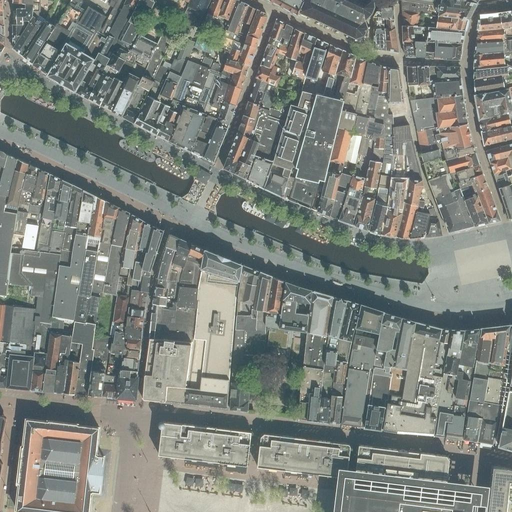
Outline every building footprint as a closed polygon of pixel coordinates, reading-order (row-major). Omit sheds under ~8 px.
[(47,42),(33,64),(46,73),(47,73),(53,63),(55,64),(68,43),(78,49),(81,44),(87,48),(84,52),(95,59),(96,59),(120,13),(126,0),(111,0),(112,0),(116,3),(99,34),(97,33),(106,17),(88,7),(86,11),(76,5),(79,0),(72,0),(59,22),(47,42)] [(78,92),(77,92),(89,99),(91,94),(102,73),(106,65),(119,40),(138,0),(126,0),(120,13),(96,59),(80,88),(78,92)] [(138,0),(119,40),(133,47),(139,35),(140,35),(156,2),(155,1),(155,0),(138,0)] [(155,0),(155,1),(156,2),(173,10),(174,8),(177,0),(155,0)] [(177,0),(174,8),(185,13),(187,7),(189,3),(190,0),(177,0)] [(185,13),(182,20),(192,25),(198,27),(210,0),(191,0),(188,7),(187,7),(185,13)] [(204,21),(202,26),(212,30),(214,26),(224,0),(213,0),(207,14),(205,18),(204,21)] [(224,0),(214,26),(224,30),(234,4),(235,0),(224,0)] [(226,30),(218,48),(229,52),(231,47),(238,32),(242,22),(249,6),(238,0),(226,30)] [(266,0),(280,7),(283,8),(297,16),(298,15),(299,11),(304,0),(266,0)] [(304,0),(299,11),(298,15),(297,16),(299,17),(300,14),(301,15),(307,18),(307,17),(308,18),(307,20),(309,21),(310,19),(317,22),(317,24),(319,25),(319,23),(327,26),(326,28),(328,29),(329,27),(337,31),(336,33),(338,34),(339,32),(346,35),(345,37),(347,38),(348,36),(354,39),(354,41),(357,42),(357,39),(363,37),(365,38),(366,37),(364,35),(367,29),(369,29),(369,27),(367,27),(365,21),(372,14),(374,7),(373,0),(304,0)] [(401,0),(401,1),(402,10),(407,11),(420,13),(437,16),(440,0),(441,0),(447,1),(446,0),(401,0)] [(476,3),(477,3),(463,0),(446,0),(447,1),(441,0),(440,0),(437,16),(468,19),(470,15),(477,3),(476,3)] [(19,8),(13,9),(13,24),(17,24),(22,24),(23,21),(30,21),(33,16),(37,19),(39,16),(39,13),(40,12),(41,4),(40,3),(37,3),(33,3),(33,4),(30,5),(25,4),(25,5),(25,7),(20,7),(20,9),(19,9),(19,8)] [(249,6),(242,22),(251,26),(255,15),(257,10),(249,6)] [(376,12),(373,17),(374,17),(381,17),(381,19),(384,19),(394,19),(393,6),(380,7),(380,12),(376,12)] [(251,26),(247,36),(259,40),(267,17),(267,15),(266,14),(257,10),(255,15),(251,26)] [(402,26),(405,26),(407,26),(417,26),(420,13),(407,11),(402,10),(402,26)] [(511,24),(511,15),(500,16),(501,28),(502,40),(509,40),(509,39),(511,38),(511,24)] [(14,48),(13,49),(23,57),(26,53),(45,24),(47,21),(45,19),(39,16),(37,19),(33,16),(30,21),(23,32),(22,34),(15,45),(14,45),(14,48)] [(468,19),(437,16),(436,28),(465,30),(468,19)] [(480,18),(478,31),(501,28),(500,16),(480,18)] [(374,47),(374,49),(386,51),(384,29),(384,19),(381,19),(381,17),(374,17),(374,29),(374,30),(374,47)] [(394,19),(384,19),(384,29),(390,29),(395,28),(394,19)] [(27,53),(24,57),(33,64),(47,42),(59,22),(56,20),(53,25),(48,22),(47,21),(27,53)] [(141,78),(123,116),(134,122),(147,95),(150,88),(153,81),(159,67),(174,34),(177,28),(174,27),(176,24),(168,20),(157,44),(149,63),(148,63),(141,78)] [(178,25),(177,27),(189,32),(192,25),(182,20),(181,20),(178,25)] [(277,20),(271,38),(279,42),(286,24),(277,20)] [(13,34),(13,45),(14,45),(15,45),(22,34),(23,32),(30,21),(23,21),(22,24),(17,24),(13,24),(13,34)] [(286,24),(279,42),(287,46),(293,28),(286,24)] [(402,26),(403,36),(403,42),(403,44),(415,44),(415,42),(414,34),(421,34),(421,31),(427,31),(427,27),(421,26),(421,27),(417,27),(417,26),(407,26),(405,26),(402,26)] [(436,28),(427,27),(427,31),(426,42),(462,44),(463,43),(462,43),(464,35),(464,34),(464,32),(465,32),(465,31),(435,28),(436,28)] [(390,29),(384,29),(386,51),(399,52),(397,39),(395,31),(395,28),(390,29)] [(478,31),(476,42),(502,40),(501,28),(478,31)] [(289,47),(286,57),(292,59),(289,69),(286,77),(290,78),(292,74),(293,70),(304,33),(295,29),(289,47)] [(293,70),(292,74),(300,77),(305,78),(317,39),(304,33),(293,70)] [(89,99),(100,105),(101,104),(103,100),(115,78),(118,71),(119,72),(125,61),(133,65),(134,63),(135,63),(136,59),(142,62),(143,61),(148,63),(149,63),(157,44),(140,35),(139,35),(133,47),(119,40),(106,65),(102,73),(91,94),(89,99)] [(243,41),(241,43),(244,44),(256,49),(259,40),(247,36),(245,42),(243,41)] [(271,38),(265,54),(271,56),(275,50),(278,52),(278,53),(280,54),(278,58),(281,59),(281,58),(283,59),(284,56),(286,56),(286,57),(289,47),(287,46),(279,42),(271,38)] [(317,39),(306,77),(317,80),(320,70),(328,44),(317,39)] [(511,39),(509,40),(502,40),(503,52),(503,55),(511,54),(511,39)] [(148,95),(135,123),(157,134),(169,109),(173,101),(171,100),(188,60),(195,43),(189,40),(180,61),(179,61),(178,63),(176,62),(171,73),(160,68),(155,79),(155,80),(151,88),(150,88),(147,95),(148,95)] [(502,40),(476,42),(475,54),(503,52),(502,40)] [(416,57),(425,58),(426,42),(415,42),(415,44),(416,52),(416,57)] [(435,54),(436,43),(426,42),(425,58),(435,59),(435,54)] [(49,75),(48,75),(56,80),(68,87),(75,91),(76,91),(78,87),(95,59),(84,52),(87,48),(81,44),(78,49),(68,43),(55,64),(51,71),(49,75)] [(462,45),(436,43),(435,54),(435,59),(452,60),(460,60),(460,59),(461,49),(462,49),(462,48),(461,48),(462,46),(462,45)] [(229,52),(227,59),(237,62),(249,66),(250,67),(252,60),(256,49),(244,44),(242,51),(231,47),(229,52)] [(416,52),(415,44),(403,44),(403,46),(406,57),(416,57),(416,52)] [(320,76),(328,78),(323,96),(328,97),(335,74),(341,55),(343,51),(330,45),(321,71),(320,76)] [(261,65),(266,67),(272,69),(273,67),(276,57),(278,58),(280,54),(278,53),(278,52),(275,50),(271,56),(265,54),(261,65)] [(180,113),(169,140),(180,146),(195,109),(210,69),(201,65),(205,56),(192,51),(188,60),(171,100),(173,101),(169,109),(179,113),(180,113)] [(356,57),(350,54),(343,51),(341,55),(335,74),(344,76),(342,82),(337,99),(344,101),(347,89),(350,78),(356,57)] [(503,52),(475,54),(474,67),(504,64),(503,55),(503,52)] [(367,61),(356,57),(343,103),(341,110),(354,113),(358,95),(367,61)] [(227,59),(223,70),(233,74),(245,78),(249,66),(237,62),(227,59)] [(195,109),(181,146),(191,151),(207,114),(219,81),(220,81),(222,74),(222,73),(216,71),(219,63),(213,60),(210,69),(195,109)] [(112,111),(111,111),(123,116),(141,78),(148,63),(143,61),(142,62),(140,66),(135,63),(134,63),(133,65),(129,73),(112,111)] [(366,115),(367,109),(372,87),(371,86),(372,83),(373,83),(378,84),(381,66),(367,61),(358,95),(354,113),(366,115)] [(501,76),(505,76),(508,75),(506,65),(506,64),(474,67),(474,80),(501,76)] [(261,65),(256,78),(267,83),(277,86),(280,76),(275,75),(276,71),(277,68),(273,67),(272,69),(266,67),(261,65)] [(393,127),(393,122),(393,116),(393,115),(392,115),(387,115),(388,104),(388,67),(381,66),(378,84),(373,83),(372,87),(367,109),(375,110),(373,118),(375,118),(384,120),(384,124),(386,139),(393,139),(393,127)] [(408,83),(418,82),(417,72),(417,67),(407,66),(408,83)] [(388,104),(396,104),(404,104),(404,103),(401,80),(399,69),(388,67),(388,104)] [(418,82),(408,83),(408,86),(409,86),(418,86),(429,85),(432,85),(431,81),(429,81),(428,72),(428,67),(417,67),(417,72),(418,82)] [(431,81),(437,81),(437,67),(428,67),(428,72),(429,81),(431,81)] [(437,67),(437,81),(460,79),(460,67),(437,67)] [(231,80),(229,84),(241,89),(242,88),(242,87),(243,85),(243,84),(244,82),(245,80),(245,79),(245,78),(233,74),(231,80)] [(475,94),(504,89),(501,76),(474,80),(475,94)] [(100,105),(112,111),(114,104),(125,82),(123,82),(117,78),(115,78),(103,100),(101,104),(100,105)] [(256,78),(248,102),(258,104),(259,105),(259,104),(260,102),(263,103),(263,104),(262,107),(269,109),(270,108),(271,104),(273,97),(277,86),(267,83),(256,78)] [(460,79),(437,81),(431,81),(432,85),(434,98),(434,99),(437,98),(457,96),(462,95),(460,79)] [(207,114),(191,151),(202,156),(203,156),(205,152),(215,124),(223,101),(229,85),(226,83),(220,81),(219,81),(207,114)] [(229,85),(223,101),(234,104),(236,105),(236,104),(241,89),(229,84),(229,85)] [(475,94),(479,119),(511,112),(511,102),(509,88),(504,89),(475,94)] [(283,126),(272,164),(284,168),(282,175),(289,177),(283,197),(289,200),(296,176),(290,174),(292,167),(294,160),(297,161),(303,139),(305,130),(307,124),(311,112),(311,111),(315,96),(301,92),(297,106),(292,104),(290,104),(284,126),(283,126)] [(57,112),(59,110),(59,107),(57,105),(31,93),(27,93),(23,94),(25,97),(28,100),(54,112),(57,112)] [(296,176),(289,200),(311,208),(318,186),(319,180),(325,182),(330,161),(338,128),(339,121),(340,119),(341,110),(343,103),(344,101),(328,97),(323,96),(316,94),(315,96),(313,104),(311,111),(311,112),(307,124),(305,130),(303,139),(297,161),(294,160),(292,167),(298,169),(296,176)] [(435,112),(438,128),(467,124),(462,95),(457,96),(437,98),(437,104),(438,112),(435,112)] [(427,129),(438,128),(435,112),(438,112),(437,104),(437,98),(434,99),(434,98),(410,100),(410,101),(417,131),(427,130),(427,129)] [(222,104),(215,124),(223,127),(228,129),(232,116),(236,105),(234,104),(223,101),(222,104)] [(234,173),(246,179),(255,155),(269,110),(269,109),(262,107),(263,104),(263,103),(260,102),(259,104),(259,105),(258,107),(254,119),(249,137),(236,169),(234,173)] [(248,104),(244,115),(254,119),(258,107),(259,105),(258,104),(248,102),(248,104)] [(246,179),(264,188),(270,171),(272,164),(283,126),(284,126),(290,104),(283,102),(282,104),(280,111),(270,108),(269,109),(269,110),(255,155),(246,179)] [(169,109),(157,134),(168,140),(179,113),(169,109)] [(343,162),(350,135),(351,135),(361,138),(362,138),(363,133),(365,133),(370,117),(355,114),(355,113),(354,113),(341,110),(340,119),(339,121),(338,128),(330,161),(325,182),(323,187),(317,211),(330,216),(337,190),(338,185),(340,175),(343,163),(343,162)] [(510,126),(511,125),(511,112),(479,119),(482,131),(510,125),(510,126)] [(238,133),(249,137),(254,119),(244,115),(238,133)] [(362,138),(358,154),(366,156),(369,139),(374,140),(374,139),(386,140),(386,139),(384,124),(374,122),(375,118),(373,118),(370,117),(365,133),(363,133),(362,138)] [(203,156),(202,156),(203,156),(202,156),(203,157),(210,160),(213,162),(214,162),(214,161),(215,158),(228,129),(223,127),(215,124),(205,152),(203,156)] [(456,149),(473,144),(467,124),(438,128),(439,134),(441,143),(442,149),(455,146),(456,149)] [(412,141),(409,125),(398,127),(393,127),(394,154),(391,194),(388,206),(389,206),(388,209),(383,229),(382,234),(395,236),(401,212),(403,202),(406,179),(406,172),(405,142),(412,141)] [(511,125),(510,126),(510,125),(482,131),(484,144),(511,137),(511,125)] [(442,149),(441,143),(439,134),(438,128),(427,129),(427,130),(417,131),(421,151),(421,154),(422,154),(426,153),(439,150),(442,149)] [(238,133),(224,168),(234,173),(236,169),(249,137),(238,133)] [(350,135),(343,162),(356,164),(358,154),(362,138),(361,138),(351,135),(350,135)] [(381,234),(388,206),(391,194),(394,154),(393,154),(393,139),(386,139),(386,140),(385,149),(384,154),(383,163),(379,184),(376,203),(369,230),(381,234)] [(374,140),(374,148),(385,149),(386,140),(374,139),(374,140)] [(154,156),(153,154),(126,140),(123,140),(121,140),(120,141),(119,143),(119,145),(120,146),(122,148),(148,162),(151,162),(154,162),(155,160),(155,158),(154,156)] [(410,179),(422,180),(414,151),(412,141),(405,142),(406,172),(410,172),(410,179)] [(511,143),(505,146),(486,151),(490,161),(508,156),(511,155),(511,143)] [(442,160),(445,159),(446,161),(475,152),(473,144),(456,149),(455,146),(440,150),(442,160)] [(426,153),(422,154),(421,154),(425,167),(445,161),(445,160),(442,161),(439,150),(426,153)] [(0,295),(7,296),(7,294),(8,284),(8,281),(7,281),(10,260),(11,254),(12,246),(12,241),(13,238),(14,238),(14,235),(17,214),(5,212),(6,204),(8,195),(0,193),(0,184),(8,155),(0,151),(0,295)] [(475,152),(462,157),(446,161),(445,161),(425,167),(428,180),(441,175),(447,174),(446,174),(449,173),(450,173),(456,171),(456,172),(465,169),(479,165),(479,164),(475,152)] [(18,159),(8,155),(0,184),(0,193),(8,195),(11,182),(12,182),(18,159)] [(508,157),(490,162),(494,174),(495,174),(499,173),(505,171),(511,169),(508,157)] [(188,171),(161,158),(156,158),(154,161),(157,166),(183,179),(187,179),(189,175),(188,171)] [(18,207),(29,164),(18,159),(12,182),(11,182),(8,195),(6,204),(18,207)] [(375,199),(381,162),(370,160),(369,160),(364,188),(363,187),(361,195),(352,224),(367,230),(368,229),(367,229),(375,199)] [(337,190),(330,216),(339,220),(352,178),(345,176),(348,165),(347,164),(343,163),(340,175),(338,185),(337,190)] [(29,164),(18,207),(17,214),(14,235),(24,236),(27,221),(28,218),(32,198),(38,169),(29,164)] [(272,164),(270,171),(282,175),(284,168),(272,164)] [(357,175),(359,165),(356,164),(353,175),(353,176),(352,178),(339,220),(352,224),(361,195),(363,187),(365,178),(357,175)] [(456,172),(451,173),(453,179),(452,179),(454,184),(458,183),(458,182),(460,182),(460,181),(469,178),(483,173),(479,164),(479,165),(457,172),(457,171),(456,172)] [(40,221),(40,220),(48,174),(49,174),(48,174),(38,169),(32,198),(28,218),(40,221)] [(270,171),(264,188),(265,189),(281,196),(283,197),(289,177),(282,175),(270,171)] [(499,173),(495,174),(499,188),(509,219),(511,217),(511,185),(511,184),(509,176),(507,176),(506,172),(505,173),(505,171),(499,173)] [(401,212),(395,236),(410,238),(416,211),(418,206),(421,192),(423,186),(422,180),(410,179),(410,172),(406,172),(406,179),(403,202),(401,212)] [(441,175),(428,180),(435,198),(448,232),(475,226),(464,200),(465,200),(461,191),(459,185),(455,186),(449,173),(446,174),(447,174),(441,175)] [(483,173),(469,178),(472,185),(473,188),(474,192),(476,191),(488,187),(483,173)] [(62,181),(62,180),(51,175),(50,175),(50,177),(43,218),(55,219),(62,181)] [(460,182),(458,182),(458,183),(459,185),(461,191),(473,188),(472,185),(469,178),(460,181),(460,182)] [(66,221),(73,185),(62,180),(62,181),(55,219),(43,218),(42,222),(41,225),(40,233),(37,249),(37,252),(25,251),(24,255),(12,254),(9,281),(9,284),(32,287),(30,296),(38,297),(43,297),(42,303),(40,322),(51,323),(52,315),(59,263),(66,221)] [(84,191),(83,190),(73,185),(66,221),(59,263),(70,265),(72,249),(76,233),(84,191)] [(323,187),(318,186),(311,208),(317,211),(323,187)] [(416,211),(410,238),(422,237),(424,237),(428,219),(429,213),(428,209),(432,208),(423,186),(421,192),(418,206),(416,211)] [(488,187),(476,191),(478,195),(488,223),(501,221),(491,195),(488,187)] [(70,265),(59,263),(52,315),(75,319),(77,303),(78,294),(80,284),(88,235),(95,196),(84,190),(84,191),(76,233),(72,249),(70,265)] [(465,200),(464,200),(475,226),(488,223),(478,195),(465,200)] [(75,319),(74,320),(87,323),(88,315),(94,316),(97,316),(100,298),(90,296),(100,238),(106,202),(106,201),(96,196),(95,196),(88,235),(80,284),(78,294),(77,303),(75,319)] [(288,228),(289,226),(290,223),(289,221),(286,218),(252,203),(247,201),(245,202),(244,203),(242,204),(242,206),(242,208),(243,210),(248,213),(281,228),(285,229),(288,228)] [(118,208),(106,202),(100,238),(90,296),(100,298),(102,298),(102,293),(118,208)] [(131,215),(130,214),(118,208),(102,293),(117,296),(117,294),(118,287),(121,267),(124,247),(132,215),(131,215)] [(428,219),(424,237),(442,235),(439,220),(437,220),(433,208),(432,208),(428,209),(429,213),(428,219)] [(127,286),(127,295),(131,296),(131,289),(134,269),(137,250),(144,221),(132,215),(124,247),(121,267),(118,287),(117,294),(119,294),(122,277),(128,278),(126,285),(127,286)] [(29,248),(34,249),(39,226),(39,223),(27,221),(24,236),(23,241),(22,247),(29,248)] [(134,269),(131,289),(139,291),(142,275),(143,269),(154,227),(153,226),(144,222),(144,221),(137,250),(134,269)] [(328,245),(329,243),(330,242),(330,241),(329,240),(325,237),(303,227),(299,226),(298,226),(297,226),(296,228),(295,229),(295,230),(296,231),(300,234),(322,244),(326,246),(327,246),(328,245)] [(146,270),(151,272),(163,233),(164,231),(154,227),(143,269),(146,270)] [(156,278),(155,287),(167,288),(168,283),(170,273),(180,239),(170,234),(165,246),(163,251),(162,257),(159,266),(156,278)] [(153,304),(152,307),(157,307),(165,308),(165,310),(175,311),(176,306),(180,278),(182,270),(183,269),(192,244),(191,244),(181,239),(180,239),(170,273),(168,283),(167,288),(166,296),(165,306),(158,305),(153,304)] [(152,307),(151,321),(156,321),(195,326),(197,309),(198,302),(197,301),(196,301),(205,250),(204,250),(196,246),(192,244),(183,269),(182,270),(180,278),(176,306),(175,311),(165,310),(165,308),(157,307),(152,307)] [(191,342),(186,387),(167,386),(166,402),(180,403),(199,405),(227,409),(231,370),(237,290),(239,283),(242,265),(241,265),(242,265),(206,250),(202,272),(197,301),(198,302),(193,339),(192,339),(191,342)] [(237,308),(237,316),(251,317),(252,312),(254,312),(254,309),(253,309),(260,272),(244,265),(244,266),(243,266),(239,293),(237,308)] [(142,275),(139,291),(148,292),(150,277),(151,272),(146,270),(143,269),(142,275)] [(237,316),(233,357),(244,358),(244,356),(261,357),(265,357),(265,346),(266,331),(265,331),(265,330),(265,327),(265,326),(266,316),(266,311),(266,304),(271,276),(261,272),(254,309),(254,312),(252,312),(251,317),(237,316)] [(265,326),(265,327),(269,327),(278,328),(285,282),(272,277),(267,304),(266,311),(266,312),(266,316),(265,326)] [(269,327),(267,346),(275,348),(286,350),(289,330),(304,332),(306,332),(308,333),(311,310),(314,292),(314,291),(310,290),(298,287),(286,282),(279,328),(278,328),(269,327)] [(167,288),(155,287),(154,294),(166,296),(167,288)] [(131,296),(129,307),(140,308),(145,309),(148,292),(139,291),(131,289),(131,296)] [(306,332),(303,369),(323,371),(326,349),(328,335),(335,298),(332,297),(332,296),(314,291),(314,292),(311,310),(308,333),(306,332)] [(119,294),(117,294),(117,296),(112,322),(120,323),(126,324),(127,316),(128,312),(129,307),(131,296),(127,295),(119,294)] [(166,296),(154,294),(153,304),(158,305),(165,306),(166,296)] [(323,371),(334,373),(335,360),(337,350),(338,338),(347,301),(335,298),(328,335),(326,349),(323,371)] [(335,360),(334,373),(333,381),(344,383),(345,373),(347,362),(352,340),(356,321),(360,305),(347,301),(338,338),(337,350),(335,360)] [(373,367),(376,349),(384,313),(362,306),(361,307),(352,346),(350,360),(350,363),(373,367)] [(128,312),(127,316),(131,316),(139,317),(144,318),(144,317),(145,309),(140,308),(129,307),(128,312)] [(376,349),(373,367),(372,374),(391,377),(391,374),(389,374),(390,367),(392,367),(400,329),(402,318),(384,313),(376,349)] [(127,316),(126,324),(126,326),(137,328),(142,328),(144,318),(139,317),(131,316),(127,316)] [(392,367),(390,367),(389,374),(391,374),(391,377),(389,390),(389,394),(391,395),(402,397),(403,389),(407,370),(406,370),(415,322),(402,318),(392,367)] [(74,394),(85,395),(88,395),(89,390),(94,349),(96,335),(97,335),(98,325),(95,324),(87,323),(74,320),(74,326),(72,337),(71,342),(82,344),(75,389),(74,394)] [(156,321),(154,339),(191,342),(192,339),(193,339),(195,326),(156,321)] [(51,324),(38,322),(35,322),(32,344),(34,344),(33,353),(34,353),(34,356),(31,390),(43,391),(43,386),(45,372),(50,333),(51,324)] [(415,322),(407,370),(403,389),(402,397),(391,395),(390,403),(388,402),(387,407),(384,425),(383,430),(396,432),(433,435),(434,430),(443,377),(442,377),(432,375),(433,368),(435,363),(439,341),(442,329),(415,322)] [(136,338),(141,339),(142,328),(137,328),(126,326),(126,324),(120,323),(120,326),(114,325),(113,333),(125,334),(124,337),(136,338)] [(484,402),(494,404),(499,405),(503,379),(502,379),(504,365),(505,365),(508,341),(508,338),(510,325),(496,327),(484,402)] [(484,402),(496,327),(481,329),(476,360),(473,378),(470,400),(484,402)] [(451,330),(442,329),(439,341),(435,363),(440,364),(439,370),(433,368),(432,375),(442,377),(443,373),(451,330)] [(465,330),(465,331),(456,375),(456,379),(451,378),(452,375),(443,373),(442,377),(443,377),(434,430),(433,435),(445,437),(447,422),(451,423),(453,415),(464,416),(466,407),(467,399),(473,366),(479,329),(478,329),(465,330)] [(456,375),(465,331),(464,331),(451,330),(443,373),(452,375),(456,375)] [(62,335),(50,333),(45,372),(43,386),(43,391),(54,392),(55,387),(56,374),(57,374),(62,335)] [(115,355),(122,356),(122,355),(125,355),(126,348),(135,349),(140,349),(141,339),(136,338),(124,337),(125,334),(113,333),(113,335),(110,353),(111,353),(111,354),(115,355)] [(64,393),(71,342),(72,337),(62,335),(57,374),(56,374),(55,387),(54,392),(64,393)] [(105,371),(105,369),(106,369),(110,337),(97,335),(96,335),(94,349),(89,390),(88,395),(89,395),(98,396),(102,396),(103,391),(104,383),(104,380),(105,377),(105,372),(105,371)] [(166,402),(167,386),(186,387),(191,342),(154,339),(149,338),(146,358),(145,374),(144,375),(145,376),(144,386),(143,386),(144,387),(143,397),(142,398),(144,400),(145,399),(151,400),(152,401),(153,400),(159,400),(160,401),(161,400),(164,401),(165,402),(166,402)] [(71,342),(64,393),(74,394),(75,389),(82,344),(71,342)] [(126,348),(125,355),(125,358),(134,359),(139,359),(140,349),(135,349),(126,348)] [(0,374),(7,375),(9,354),(0,352),(0,374)] [(6,388),(31,390),(34,356),(10,354),(6,388)] [(122,357),(121,360),(121,364),(121,369),(138,371),(139,359),(134,359),(125,358),(122,357)] [(231,404),(230,409),(248,412),(248,407),(250,383),(250,368),(243,367),(244,358),(233,357),(233,367),(234,368),(232,382),(231,404)] [(373,367),(350,363),(348,370),(342,417),(341,424),(344,425),(360,427),(370,369),(371,368),(371,367),(373,367)] [(121,369),(121,364),(119,364),(118,369),(114,369),(114,368),(114,366),(108,365),(107,377),(117,378),(117,380),(120,380),(119,385),(118,393),(118,398),(135,399),(138,371),(121,369)] [(372,374),(373,367),(371,367),(371,368),(370,369),(360,427),(365,428),(372,383),(372,374)] [(323,371),(303,369),(299,414),(298,418),(298,419),(317,422),(318,421),(323,371)] [(329,423),(332,393),(333,381),(334,373),(323,371),(318,421),(329,423)] [(389,390),(391,377),(372,374),(372,383),(365,428),(381,430),(381,425),(385,406),(387,407),(388,402),(389,394),(389,390)] [(102,396),(103,396),(104,396),(117,398),(118,398),(118,393),(119,385),(120,380),(117,380),(117,378),(107,377),(105,377),(104,380),(104,383),(103,391),(102,396)] [(344,383),(333,381),(332,393),(343,394),(344,383)] [(511,390),(509,390),(508,392),(509,392),(503,426),(502,426),(502,429),(499,446),(511,449),(511,390)] [(343,394),(332,393),(329,423),(339,424),(343,394)] [(496,426),(499,405),(494,404),(484,402),(470,400),(467,416),(481,418),(481,422),(477,442),(493,444),(495,428),(496,426)] [(461,439),(464,416),(453,415),(451,423),(447,422),(445,437),(461,439)] [(478,437),(481,422),(481,418),(467,416),(464,439),(477,442),(478,437)] [(20,483),(18,494),(17,502),(16,511),(26,511),(89,511),(91,498),(92,492),(93,492),(100,493),(103,474),(105,456),(97,455),(96,455),(97,448),(99,427),(78,425),(78,424),(49,420),(48,421),(27,419),(24,446),(19,445),(13,444),(13,445),(13,446),(9,477),(9,481),(9,482),(15,483),(20,483)] [(158,455),(178,457),(184,458),(220,462),(227,463),(247,465),(251,432),(231,430),(206,427),(195,425),(162,422),(162,423),(158,455)] [(347,477),(350,448),(350,447),(350,446),(350,445),(349,445),(349,444),(348,444),(347,444),(318,440),(306,439),(264,434),(261,437),(257,467),(347,477)] [(359,479),(375,481),(444,489),(446,489),(449,459),(447,456),(435,454),(421,453),(408,451),(373,447),(359,445),(355,474),(359,479)] [(511,511),(511,469),(507,468),(493,467),(489,506),(487,511),(511,511)] [(443,500),(444,489),(375,481),(374,492),(364,491),(361,511),(475,511),(476,504),(443,500)]
